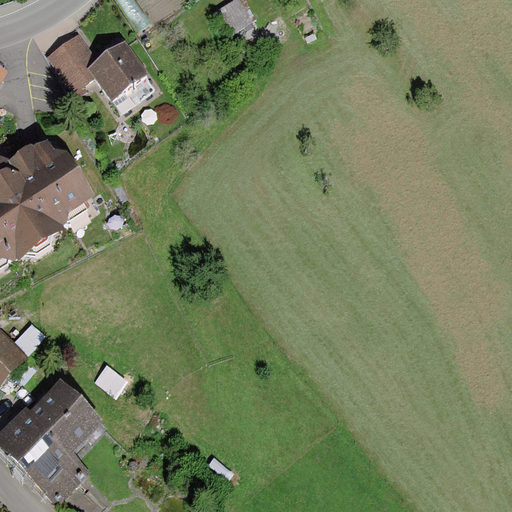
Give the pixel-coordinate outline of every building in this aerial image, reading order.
[(234,40),(257,26),(242,1),(219,15),(234,40)] [(80,35),(47,57),(73,94),(96,78),(88,67),(98,60),(80,35)] [(96,78),(122,114),(157,89),(123,42),(98,60),(88,67),(96,78)] [(0,89),(11,72),(0,64),(0,89)] [(0,258),(1,257),(13,262),(24,256),(36,256),(52,246),(53,234),(65,225),(69,211),(95,195),(68,150),(55,150),(49,139),(36,146),(32,144),(9,159),(0,157),(0,258)] [(13,343),(28,357),(47,337),(32,323),(13,343)] [(13,343),(0,329),(0,385),(28,357),(13,343)] [(106,422),(64,380),(31,413),(27,410),(0,437),(0,450),(58,508),(95,472),(76,452),(106,422)]
